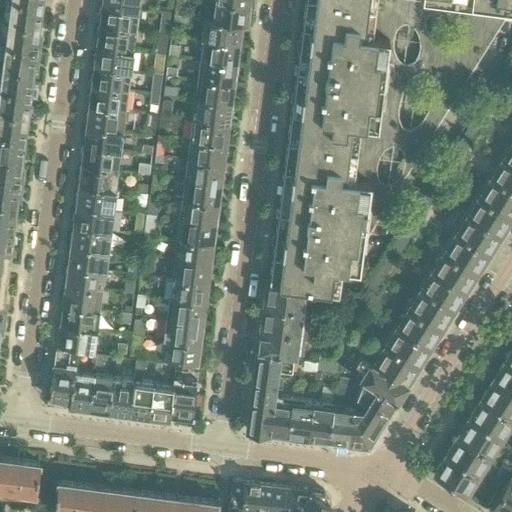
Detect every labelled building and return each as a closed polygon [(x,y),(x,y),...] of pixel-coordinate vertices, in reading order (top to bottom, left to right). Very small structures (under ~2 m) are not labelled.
[(9,0),(8,10),(40,14),(41,0),(9,0)] [(103,0),(102,5),(138,10),(139,0),(103,0)] [(175,0),(174,13),(182,14),(184,0),(175,0)] [(212,10),(211,17),(211,19),(243,24),(246,24),(247,18),(252,18),(254,4),(220,0),(215,0),(214,10),(212,10)] [(290,115),(268,282),(303,287),(303,286),(330,290),(333,264),(358,267),(361,244),(355,243),(360,201),(367,202),(370,179),(344,176),(351,121),(377,124),(380,101),(373,100),(379,59),(385,60),(388,36),(363,33),(366,0),(493,0),(493,5),(511,7),(511,0),(304,0),(301,28),(299,43),(298,52),(294,85),(290,115)] [(101,17),(100,25),(135,30),(138,10),(102,5),(102,6),(100,8),(99,14),(101,17)] [(159,12),(162,12),(170,13),(171,7),(156,5),(155,11),(159,12)] [(8,10),(4,45),(38,49),(40,33),(37,33),(40,14),(8,10)] [(170,13),(162,12),(159,32),(167,33),(170,13)] [(182,14),(174,13),(173,21),(188,23),(190,15),(182,14)] [(206,17),(203,39),(238,43),(238,42),(241,40),(243,24),(211,19),(211,17),(206,17)] [(97,43),(96,44),(133,49),(135,30),(100,25),(100,26),(97,28),(96,34),(98,37),(97,43)] [(156,43),(155,52),(165,53),(167,33),(159,32),(157,32),(155,43),(156,43)] [(171,34),(170,44),(179,45),(180,35),(171,34)] [(203,39),(201,58),(236,63),(235,62),(238,60),(239,53),(237,51),(238,43),(203,39)] [(95,63),(95,65),(130,70),(133,49),(96,44),(97,46),(96,53),(93,54),(93,61),(95,63)] [(179,45),(170,44),(169,54),(178,55),(179,45)] [(4,45),(0,74),(0,79),(31,83),(33,64),(36,64),(38,49),(4,45)] [(511,56),(335,337),(343,342),(455,164),(463,152),(511,73),(511,56)] [(201,58),(198,79),(233,83),(234,75),(236,73),(237,66),(235,64),(237,63),(236,63),(201,58)] [(92,84),(92,85),(127,89),(130,70),(95,65),(94,73),(91,75),(90,81),(92,84)] [(166,74),(175,75),(179,76),(180,68),(167,66),(166,74)] [(153,72),(150,92),(159,94),(162,73),(153,72)] [(0,79),(0,111),(27,115),(27,114),(30,112),(31,106),(28,104),(31,83),(0,79)] [(198,79),(195,98),(230,103),(231,95),(234,93),(235,86),(233,83),(198,79)] [(90,104),(89,104),(125,109),(127,89),(92,85),(91,93),(88,95),(87,101),(90,104)] [(165,85),(163,93),(176,95),(177,86),(165,85)] [(159,94),(150,92),(149,101),(158,103),(159,94)] [(195,98),(193,118),(228,123),(229,123),(228,121),(229,115),(231,113),(232,106),(230,104),(230,103),(195,98)] [(161,114),(169,115),(171,100),(163,99),(161,114)] [(85,124),(86,125),(122,130),(125,109),(89,104),(89,113),(86,114),(85,121),(87,123),(85,124)] [(0,111),(0,144),(22,148),(25,126),(28,125),(29,119),(27,117),(27,115),(0,111)] [(145,132),(154,133),(156,121),(157,113),(148,112),(145,132)] [(169,115),(161,114),(159,125),(168,126),(169,115)] [(193,118),(190,139),(225,143),(225,141),(228,140),(229,133),(226,131),(227,124),(228,123),(193,118)] [(85,136),(84,145),(120,149),(122,130),(86,125),(87,126),(84,127),(83,134),(85,136)] [(156,146),(157,146),(165,147),(166,135),(157,134),(156,146)] [(190,139),(187,158),(222,163),(222,161),(225,160),(226,153),(224,150),(225,143),(190,139)] [(511,143),(503,158),(511,163),(511,143)] [(0,144),(0,179),(21,182),(23,167),(20,166),(22,148),(0,144)] [(143,152),(152,153),(153,145),(144,144),(143,152)] [(83,156),(82,164),(117,169),(120,149),(84,145),(81,147),(81,154),(83,156)] [(463,152),(455,164),(462,168),(469,156),(463,152)] [(155,154),(155,161),(163,162),(164,155),(155,154)] [(187,158),(185,178),(221,182),(220,181),(223,180),(223,173),(221,170),(222,163),(187,158)] [(511,163),(503,158),(485,186),(511,203),(511,163)] [(138,172),(149,173),(150,164),(140,162),(138,172)] [(79,183),(78,184),(115,188),(117,169),(82,164),(82,166),(79,167),(78,174),(80,176),(79,183)] [(153,173),(150,193),(159,194),(161,174),(153,173)] [(185,178),(182,198),(217,202),(218,194),(221,193),(222,186),(220,184),(221,183),(221,182),(185,178)] [(0,179),(0,211),(14,213),(16,197),(19,197),(21,182),(0,179)] [(77,203),(77,204),(112,208),(114,196),(118,196),(119,189),(115,188),(78,184),(79,185),(78,192),(75,193),(74,200),(77,203)] [(139,184),(138,192),(147,193),(148,185),(139,184)] [(511,203),(485,186),(468,214),(499,234),(511,213),(511,203)] [(147,193),(138,192),(136,205),(145,206),(147,193)] [(150,193),(148,213),(156,214),(159,194),(150,193)] [(182,198),(180,217),(215,222),(216,214),(218,213),(219,206),(217,203),(217,202),(182,198)] [(74,223),(74,224),(109,228),(112,208),(77,204),(76,212),(73,214),(72,221),(74,223)] [(0,211),(0,247),(9,249),(10,247),(13,245),(13,239),(11,237),(14,213),(0,211)] [(134,219),(133,231),(141,233),(144,213),(135,212),(134,219)] [(148,213),(145,233),(153,234),(156,214),(148,213)] [(468,214),(450,242),(482,262),(499,234),(468,214)] [(180,217),(177,237),(213,242),(212,241),(213,234),(216,233),(217,226),(214,223),(215,222),(180,217)] [(72,243),(71,244),(107,248),(109,228),(74,224),(73,232),(70,234),(69,241),(72,243)] [(141,233),(133,231),(130,251),(139,252),(141,233)] [(155,234),(153,234),(145,233),(143,246),(153,247),(155,234)] [(177,237),(174,257),(211,262),(210,261),(212,259),(213,252),(211,250),(212,243),(213,242),(177,237)] [(450,242),(432,270),(464,290),(482,262),(450,242)] [(70,256),(69,264),(104,268),(107,248),(71,244),(70,244),(71,245),(69,247),(68,253),(70,256)] [(0,247),(0,283),(5,284),(8,259),(11,258),(12,252),(9,250),(9,249),(0,247)] [(174,257),(172,277),(208,282),(207,281),(208,274),(210,272),(211,266),(209,263),(211,262),(174,257)] [(127,272),(136,273),(138,261),(128,260),(127,271),(127,272)] [(141,261),(140,272),(148,273),(150,262),(141,261)] [(67,283),(66,283),(102,288),(104,268),(69,264),(69,265),(66,267),(65,274),(67,276),(67,283)] [(432,270),(415,298),(446,318),(464,290),(432,270)] [(136,273),(127,272),(126,279),(125,289),(134,291),(136,273)] [(148,273),(140,272),(139,282),(147,283),(148,273)] [(172,277),(169,297),(204,301),(207,299),(208,292),(206,290),(207,283),(208,282),(172,277)] [(265,286),(257,350),(278,353),(278,352),(295,354),(303,287),(268,282),(268,284),(265,286)] [(64,303),(62,304),(99,308),(102,288),(66,283),(65,284),(66,285),(65,292),(62,294),(62,300),(64,303)] [(137,293),(136,305),(145,306),(146,294),(137,293)] [(319,338),(325,339),(351,297),(339,295),(337,310),(329,309),(327,326),(320,325),(319,338)] [(169,297),(167,317),(203,322),(202,321),(204,319),(205,312),(203,310),(204,301),(169,297)] [(415,298),(397,325),(429,345),(446,318),(415,298)] [(62,316),(61,324),(96,328),(99,308),(62,304),(64,305),(61,307),(60,313),(62,316)] [(119,321),(129,322),(131,305),(124,304),(123,311),(120,311),(119,321)] [(167,317),(164,337),(199,342),(200,334),(203,332),(204,325),(202,323),(203,322),(167,317)] [(134,318),(132,332),(142,334),(143,329),(139,318),(134,318)] [(96,328),(61,324),(61,325),(58,326),(57,333),(60,336),(58,344),(94,349),(96,328)] [(397,325),(380,353),(411,373),(429,345),(397,325)] [(132,332),(131,345),(141,346),(143,334),(142,334),(132,332)] [(119,335),(116,352),(126,353),(128,337),(119,335)] [(199,342),(164,337),(161,358),(199,362),(199,361),(197,360),(197,354),(200,352),(201,345),(199,343),(199,342)] [(326,358),(332,359),(332,345),(327,344),(317,357),(326,358)] [(54,403),(69,405),(73,370),(75,370),(77,351),(55,348),(49,398),(55,398),(54,403)] [(267,434),(268,431),(275,377),(275,371),(291,373),(293,359),(277,356),(278,353),(257,350),(246,431),(267,434)] [(359,376),(359,377),(395,400),(411,373),(380,353),(374,362),(360,353),(355,361),(365,368),(359,376)] [(317,357),(317,362),(316,370),(324,371),(336,372),(338,362),(333,359),(332,359),(326,358),(317,357)] [(148,416),(150,416),(154,381),(141,379),(143,369),(144,369),(146,360),(136,358),(133,378),(129,414),(136,415),(138,417),(145,418),(148,416)] [(511,363),(505,360),(487,388),(511,402),(511,363)] [(308,369),(316,370),(317,362),(309,361),(308,369)] [(188,365),(175,363),(174,370),(188,372),(188,365)] [(88,408),(90,408),(94,373),(75,370),(73,370),(69,405),(69,406),(77,407),(79,409),(86,410),(88,408)] [(108,411),(109,411),(113,376),(94,373),(90,408),(97,409),(99,412),(105,413),(108,411)] [(128,413),(129,414),(133,378),(113,376),(109,411),(117,412),(119,414),(125,415),(128,413)] [(174,376),(173,383),(174,383),(170,414),(178,415),(180,418),(187,418),(189,417),(192,417),(196,379),(174,376)] [(286,434),(287,434),(292,397),(280,396),(282,378),(275,377),(268,431),(273,432),(274,435),(284,436),(286,434)] [(355,387),(348,442),(350,442),(349,444),(365,446),(395,400),(359,377),(357,387),(355,387)] [(154,381),(150,416),(156,417),(158,420),(165,420),(167,418),(169,419),(170,414),(174,383),(173,383),(154,381)] [(342,441),(348,442),(355,387),(337,384),(335,403),(333,403),(328,439),(329,439),(330,442),(340,443),(342,441)] [(511,402),(487,388),(469,416),(501,436),(511,419),(511,402)] [(301,436),(307,436),(311,400),(292,397),(287,434),(289,434),(290,437),(299,438),(301,436)] [(326,439),(328,439),(333,403),(311,400),(307,436),(314,437),(315,440),(325,441),(326,439)] [(469,416),(451,445),(483,465),(501,436),(469,416)] [(483,465),(451,445),(434,472),(466,492),(483,465)] [(0,455),(0,487),(35,492),(39,461),(0,455)] [(490,484),(497,488),(510,468),(503,463),(490,484)] [(490,508),(496,511),(511,511),(511,477),(510,476),(490,508)] [(321,511),(328,502),(330,503),(331,501),(330,500),(325,491),(324,489),(322,489),(311,488),(293,486),(277,483),(271,483),(255,481),(232,478),(228,506),(236,507),(236,505),(238,505),(237,511),(321,511)] [(53,511),(62,511),(134,511),(137,490),(57,479),(53,511)] [(137,490),(134,511),(215,511),(217,500),(137,490)]
